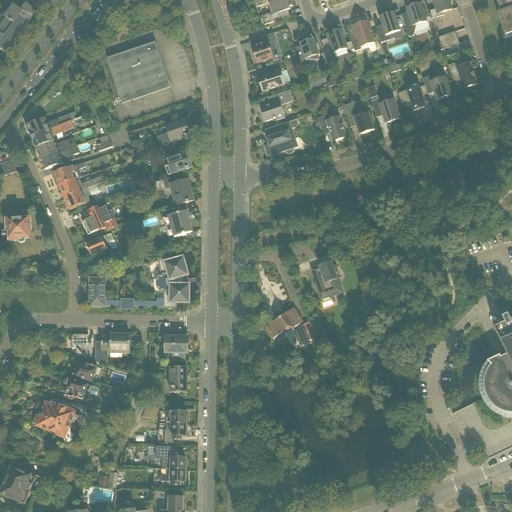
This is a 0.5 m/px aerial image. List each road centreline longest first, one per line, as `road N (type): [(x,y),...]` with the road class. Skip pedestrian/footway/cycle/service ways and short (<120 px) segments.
road 1 (residential): [(238,176),(351,163),(499,100)]
road 2 (residential): [(72,320),(69,250),(15,136)]
road 3 (residential): [(233,511),(237,322)]
road 4 (residential): [(210,322),(206,511)]
road 5 (residential): [(187,0),(209,73),(212,176)]
road 6 (residential): [(238,176),(239,102),(217,0)]
road 7 (secondary): [(0,125),(112,0)]
road 8 (residential): [(212,176),(210,322)]
road 9 (residential): [(237,322),(238,176)]
road 10 (residential): [(511,462),(376,511)]
road 11 (residential): [(72,320),(210,322)]
road 12 (secondary): [(78,0),(0,98)]
